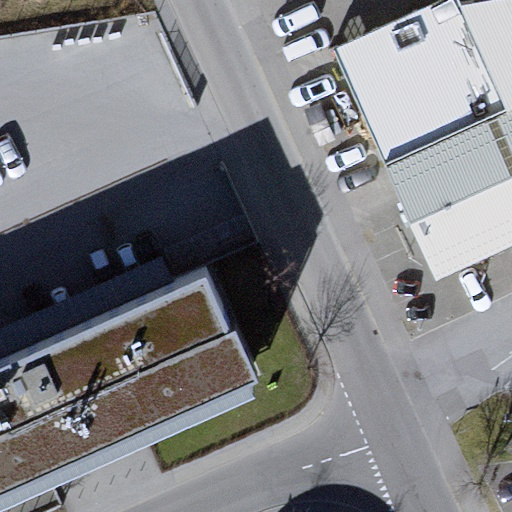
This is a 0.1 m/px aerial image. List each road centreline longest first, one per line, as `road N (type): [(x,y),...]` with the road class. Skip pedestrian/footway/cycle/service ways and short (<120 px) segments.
road 1 (residential): [(403,420),(205,0)]
road 2 (residential): [(195,511),(403,420)]
